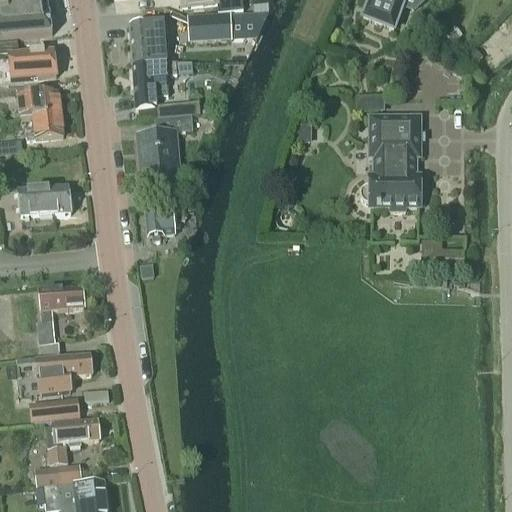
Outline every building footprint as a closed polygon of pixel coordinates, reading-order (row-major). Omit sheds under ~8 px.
[(0,0),(0,45),(53,38),(47,0),(0,0)] [(216,8),(217,16),(243,13),(241,0),(178,0),(180,12),(216,8)] [(371,0),(363,22),(393,34),(402,12),(413,16),(430,0),(371,0)] [(243,43),(242,41),(241,19),(188,22),(189,45),(205,45),(243,43)] [(162,27),(129,29),(132,69),(165,67),(162,27)] [(448,30),(438,39),(449,51),(459,41),(448,30)] [(423,41),(442,56),(446,52),(427,36),(423,41)] [(0,58),(19,56),(17,45),(0,47),(0,58)] [(473,51),(462,62),(472,74),(484,62),(473,51)] [(21,59),(8,61),(9,73),(11,87),(56,81),(53,56),(21,59)] [(165,67),(132,69),(134,93),(136,114),(138,114),(157,112),(156,102),(168,101),(167,90),(166,80),(176,79),(176,68),(175,66),(165,67)] [(54,91),(16,95),(17,101),(19,123),(31,122),(61,118),(58,96),(55,97),(54,91)] [(356,116),(384,115),(384,100),(356,101),(356,116)] [(184,110),(164,112),(165,122),(185,120),(184,110)] [(33,137),(25,138),(26,145),(63,141),(61,118),(31,122),(33,137)] [(138,141),(143,191),(179,188),(174,137),(192,136),(191,119),(188,120),(187,120),(185,120),(165,122),(154,123),(155,140),(138,141)] [(419,121),(369,121),(369,162),(373,162),(415,162),(419,162),(419,121)] [(361,195),(360,200),(361,204),(364,207),(369,209),(369,213),(389,213),(389,217),(405,217),(405,213),(420,213),(419,193),(415,193),(415,181),(419,181),(419,180),(416,180),(415,162),(373,162),(373,180),(369,180),(369,191),(364,192),(361,195)] [(68,204),(67,193),(17,198),(20,224),(53,221),(70,219),(70,216),(72,213),(71,206),(68,204)] [(171,214),(144,217),(147,241),(151,241),(152,246),(160,245),(159,240),(174,238),(173,230),(180,230),(180,226),(185,225),(184,215),(183,215),(183,210),(171,212),(171,214)] [(421,244),(420,274),(463,275),(464,255),(441,255),(441,245),(421,244)] [(150,269),(141,270),(142,283),(151,282),(150,269)] [(81,291),(38,295),(40,317),(83,312),(81,291)] [(36,327),(39,361),(59,359),(59,358),(58,348),(55,349),(53,326),(41,327),(36,327)] [(44,364),(36,365),(40,400),(48,399),(70,397),(68,382),(91,379),(89,359),(55,363),(44,364)] [(76,405),(47,408),(49,426),(78,423),(76,405)] [(79,447),(99,445),(96,425),(52,430),(52,434),(45,435),(49,470),(66,468),(65,452),(63,453),(63,449),(69,448),(69,452),(80,451),(79,447)] [(57,472),(34,474),(36,492),(59,489),(81,487),(80,469),(57,472)] [(46,491),(34,493),(36,509),(45,508),(44,511),(105,511),(103,487),(73,490),(73,489),(60,491),(60,490),(46,491)]
